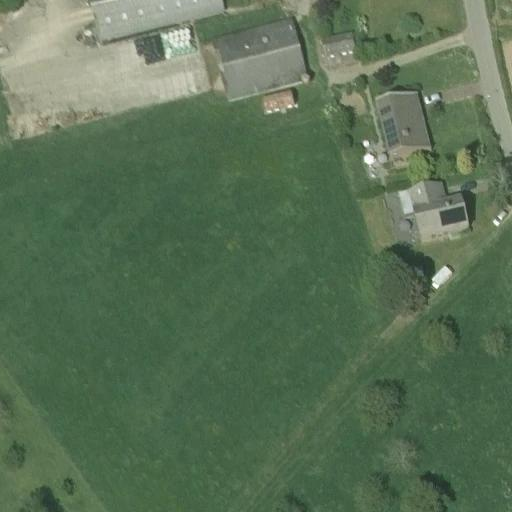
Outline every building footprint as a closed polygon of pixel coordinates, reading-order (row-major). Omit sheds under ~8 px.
[(89,0),(100,44),(190,22),(223,14),(219,0),(89,0)] [(228,103),(251,97),(306,82),(291,24),(213,45),(228,103)] [(350,38),(321,45),(325,62),(355,55),(350,38)] [(90,54),(95,82),(143,74),(138,45),(90,54)] [(260,104),(264,117),(294,109),(291,95),(260,104)] [(425,153),(418,123),(416,114),(420,113),(416,99),(417,99),(417,98),(376,108),(389,163),(431,153),(430,152),(425,153)] [(437,212),(435,206),(443,204),(439,188),(407,196),(419,244),(468,232),(462,205),(437,212)]
